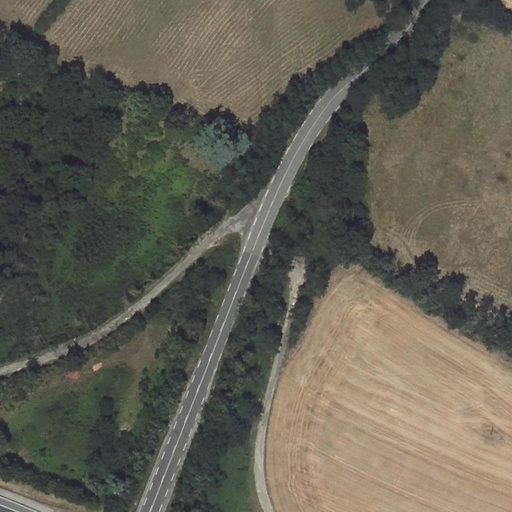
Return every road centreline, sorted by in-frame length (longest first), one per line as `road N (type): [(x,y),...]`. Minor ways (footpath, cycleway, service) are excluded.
road 1 (secondary): [(427,0),(385,55),(339,92),(287,173),(150,511)]
road 2 (track): [(0,373),(96,338),(229,224),(269,208)]
road 3 (track): [(259,234),(299,278),(261,422),(259,470),(271,511)]
